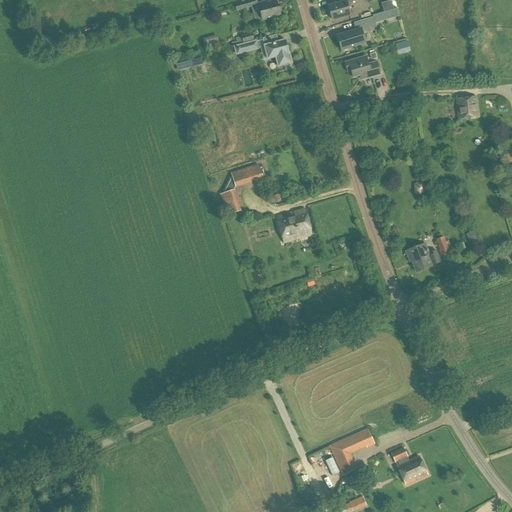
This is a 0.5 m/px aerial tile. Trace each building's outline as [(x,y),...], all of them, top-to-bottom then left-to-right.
[(329,7),(333,20),(351,15),(347,3),(353,1),(353,0),(339,0),(341,4),(329,7)] [(251,7),(250,1),(239,4),(234,5),(235,11),(251,7)] [(258,12),(256,12),(258,18),(260,17),(261,21),(280,16),(276,2),(266,4),(266,2),(258,4),(258,5),(256,6),(258,12)] [(337,36),(342,51),(365,44),(362,31),(376,27),(373,18),(355,23),(357,30),(337,36)] [(253,34),(241,37),(243,44),(255,41),(253,34)] [(291,64),(285,40),(278,42),(276,35),(262,39),(267,60),(274,58),(277,68),(291,64)] [(219,44),(217,36),(207,38),(209,46),(219,44)] [(243,44),(241,37),(236,38),(237,42),(232,43),(233,47),(234,46),(243,44)] [(243,44),(234,46),(236,55),(259,49),(256,40),(255,41),(243,44)] [(345,63),(348,72),(351,71),(353,78),(363,75),(365,79),(380,75),(377,63),(369,65),(367,57),(345,63)] [(182,70),(195,66),(193,59),(180,63),(182,70)] [(309,70),(314,68),(311,60),(306,62),(309,70)] [(456,100),(459,120),(479,118),(476,97),(456,100)] [(232,174),(236,186),(264,176),(260,165),(232,174)] [(222,194),(228,215),(241,211),(235,190),(222,194)] [(250,208),(249,213),(271,217),(271,212),(250,208)] [(277,218),(284,243),(312,235),(306,210),(277,218)] [(466,235),(471,246),(477,243),(473,232),(466,235)] [(436,241),(441,256),(450,253),(444,238),(436,241)] [(407,252),(415,274),(431,268),(430,267),(432,267),(440,264),(435,252),(429,255),(430,257),(429,258),(430,260),(428,261),(427,257),(429,256),(425,246),(407,252)] [(314,285),(313,282),(312,279),(306,281),(307,284),(308,287),(314,285)] [(366,430),(330,447),(343,475),(357,468),(354,462),(353,462),(350,454),(366,446),(366,447),(373,444),(366,430)] [(397,468),(406,486),(427,476),(419,458),(408,463),(406,458),(407,458),(403,450),(392,455),(395,463),(398,462),(400,467),(397,468)] [(356,510),(369,505),(366,496),(352,502),(356,510)]
